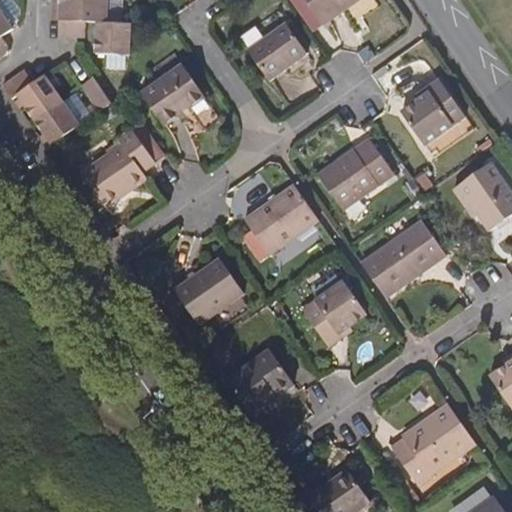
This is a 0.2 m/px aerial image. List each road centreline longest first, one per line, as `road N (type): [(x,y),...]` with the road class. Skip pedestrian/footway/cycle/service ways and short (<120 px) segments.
road 1 (residential): [(502,295),(227,493)]
road 2 (residential): [(76,274),(227,493)]
road 3 (residential): [(266,145),(76,274)]
road 4 (residential): [(186,22),(266,145)]
road 5 (residential): [(0,163),(76,274)]
